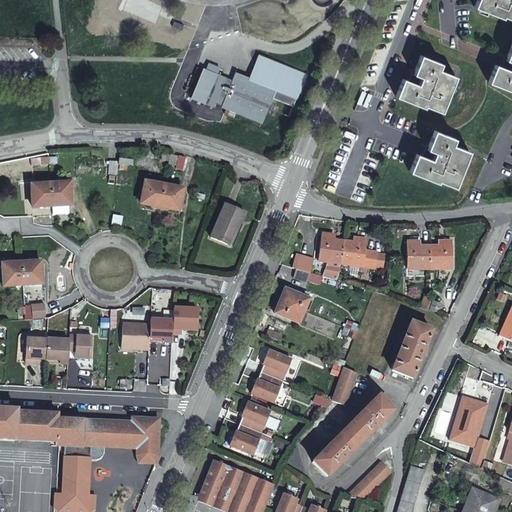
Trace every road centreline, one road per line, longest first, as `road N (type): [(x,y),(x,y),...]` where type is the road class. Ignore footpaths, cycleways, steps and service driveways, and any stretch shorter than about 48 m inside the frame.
road 1 (residential): [(293,182),(151,136),(68,135)]
road 2 (residential): [(288,195),(342,214),(382,217),(508,208)]
road 3 (residential): [(203,407),(0,394)]
road 4 (tertiary): [(293,182),(367,0)]
road 5 (residential): [(446,343),(508,208)]
road 6 (tertiary): [(203,407),(249,291)]
road 7 (residential): [(111,241),(88,252),(88,287),(113,298),(139,276)]
